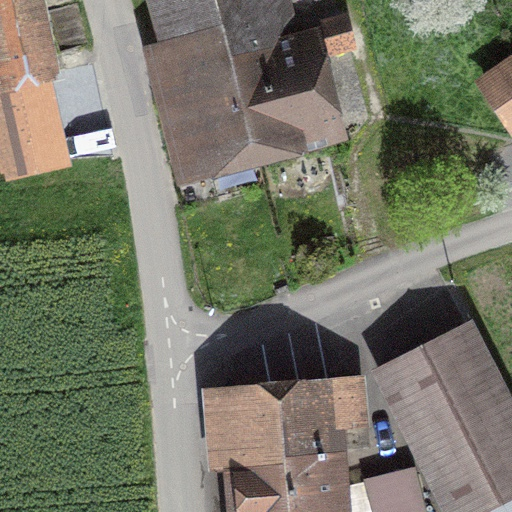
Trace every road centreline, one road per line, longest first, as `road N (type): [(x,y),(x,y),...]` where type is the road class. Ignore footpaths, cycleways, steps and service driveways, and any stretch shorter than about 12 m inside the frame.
road 1 (unclassified): [(176,357),(105,0)]
road 2 (residential): [(176,357),(511,239)]
road 3 (unclassified): [(184,511),(176,357)]
